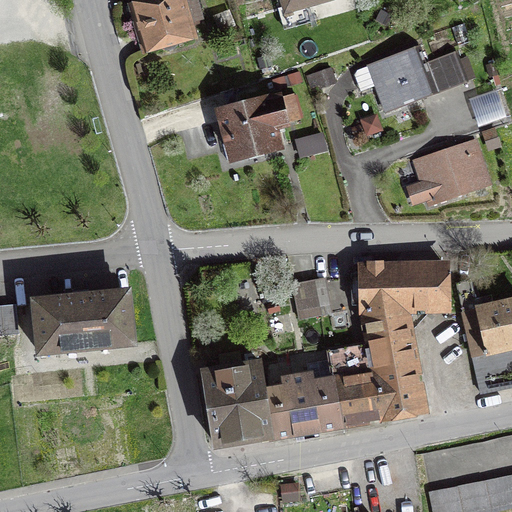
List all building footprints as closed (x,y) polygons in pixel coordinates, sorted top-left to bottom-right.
[(150,0),(132,5),(145,51),(160,46),(167,50),(174,48),(178,41),(193,37),(189,22),(200,19),(194,0),(150,0)] [(376,85),(386,111),(467,81),(456,53),(426,64),(419,46),(357,70),(354,74),(360,91),(376,85)] [(221,112),(233,158),(277,147),(272,127),(297,119),(291,96),(265,100),(221,112)] [(415,161),(429,204),(489,184),(474,141),(415,161)] [(363,311),(369,343),(369,344),(410,337),(405,310),(446,309),(445,265),(361,267),(363,311)] [(292,284),(297,311),(320,306),(314,279),(292,284)] [(470,279),(455,282),(462,312),(476,308),(470,279)] [(33,300),(39,352),(133,343),(128,291),(88,295),(88,290),(73,291),(73,296),(33,300)] [(511,300),(476,308),(462,312),(480,393),(511,386),(511,300)] [(0,305),(0,335),(18,334),(16,304),(0,305)] [(369,344),(383,417),(423,410),(410,337),(369,344)] [(342,424),(383,417),(369,344),(369,343),(328,350),(334,379),(342,424)] [(215,444),(268,436),(261,392),(264,391),(259,363),(203,372),(215,444)] [(261,392),(268,436),(342,424),(334,379),(310,383),(308,375),(285,379),(287,387),(269,390),(264,391),(261,392)] [(487,511),(511,507),(511,475),(429,492),(432,511),(487,511)]
